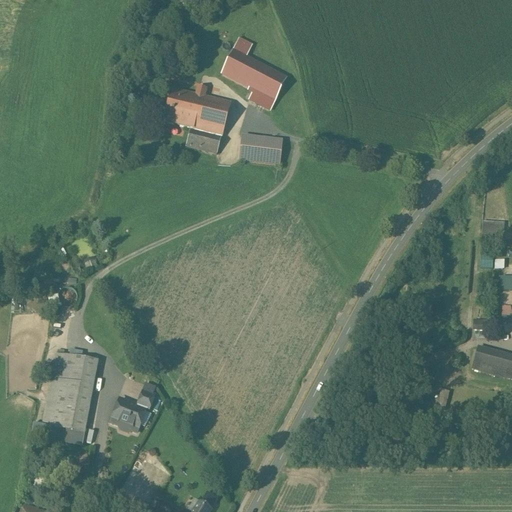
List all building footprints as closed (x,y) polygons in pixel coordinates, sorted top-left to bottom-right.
[(239,40),(221,77),(255,93),(250,102),(270,112),(285,79),(245,60),(252,47),(239,40)] [(195,98),(171,92),(163,125),(190,131),(193,132),(201,99),(203,100),(205,92),(197,90),(195,98)] [(203,100),(201,99),(193,132),(190,131),(186,149),(216,157),(228,106),(203,100)] [(281,143),(241,139),(239,163),(278,167),(281,143)] [(501,238),(501,222),(483,221),(483,238),(501,238)] [(482,256),(481,268),(495,268),(495,256),(482,256)] [(496,269),(506,269),(506,260),(496,259),(496,269)] [(511,290),(511,276),(503,276),(503,290),(511,290)] [(63,293),(64,303),(75,302),(75,292),(63,293)] [(511,322),(511,305),(503,306),(503,322),(511,322)] [(475,330),(484,330),(484,320),(475,320),(475,330)] [(511,357),(477,348),(472,369),(511,379),(511,357)] [(98,361),(56,353),(43,425),(85,433),(98,361)] [(143,391),(137,407),(145,410),(145,411),(148,412),(154,396),(143,391)] [(137,407),(119,400),(111,422),(137,432),(145,411),(145,410),(137,407)] [(161,502),(155,511),(171,511),(173,510),(161,502)] [(209,511),(210,511),(199,503),(193,511),(209,511)]
